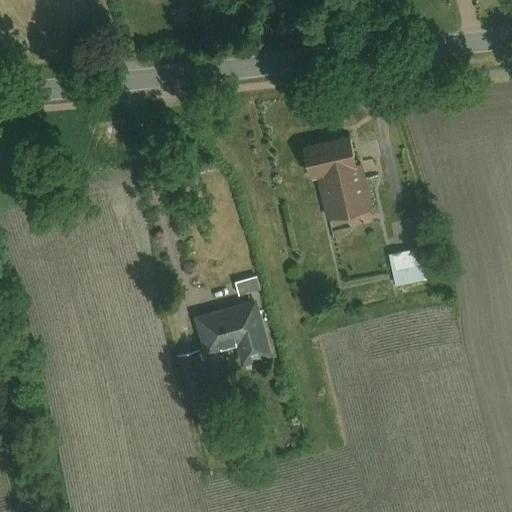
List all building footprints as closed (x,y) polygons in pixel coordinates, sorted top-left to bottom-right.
[(350,130),(303,141),(311,173),(320,171),(358,161),(350,130)] [(320,171),(331,215),(369,206),(358,161),(320,171)] [(425,242),(389,251),(397,282),(433,273),(425,242)] [(258,271),(236,276),(241,295),(263,289),(258,271)] [(258,296),(196,312),(205,347),(240,338),(246,360),(273,354),(258,296)]
